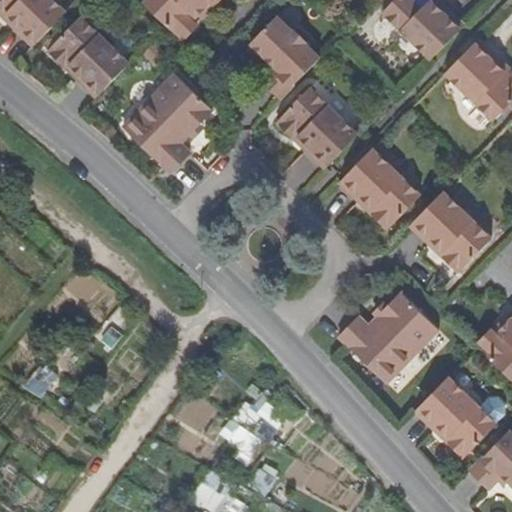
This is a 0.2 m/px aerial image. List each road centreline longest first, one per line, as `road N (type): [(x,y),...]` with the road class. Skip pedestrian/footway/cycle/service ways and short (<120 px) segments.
road 1 (residential): [(433,511),(361,426),(206,269),(0,83)]
road 2 (track): [(0,172),(191,341)]
